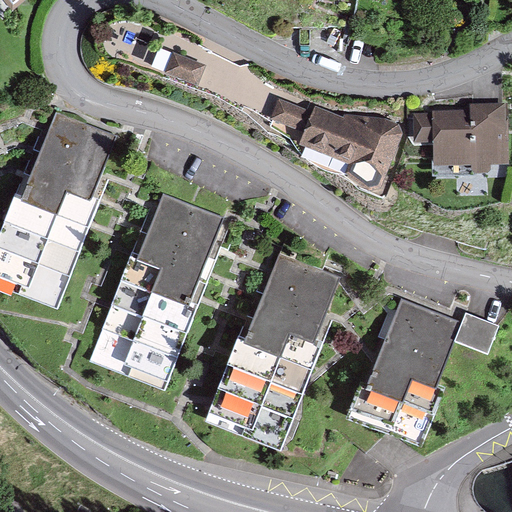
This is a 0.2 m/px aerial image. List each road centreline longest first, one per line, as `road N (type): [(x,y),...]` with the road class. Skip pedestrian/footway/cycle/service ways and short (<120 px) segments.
road 1 (residential): [(511,279),(387,247),(265,165),(192,128),(81,94),(63,78),(54,52),(55,24),(79,0)]
road 2 (residential): [(164,0),(299,67),(354,80),(416,80),(511,39)]
road 3 (primary): [(0,370),(154,480),(234,511)]
road 4 (residential): [(423,511),(454,463),(511,427)]
